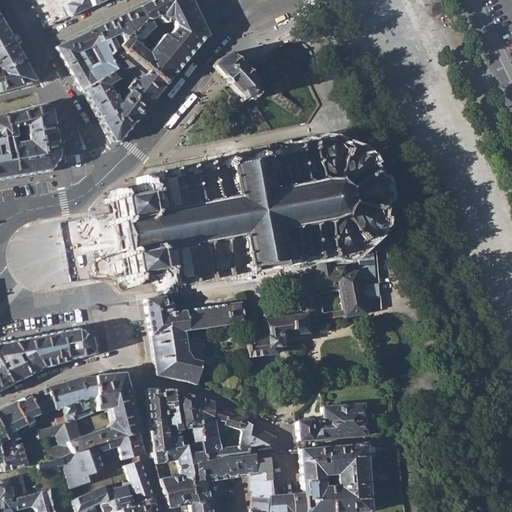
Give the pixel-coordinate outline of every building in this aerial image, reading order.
[(64,5),(70,16),(90,7),(86,0),(68,0),(70,2),(64,5)] [(152,0),(150,1),(136,8),(94,28),(110,54),(117,47),(164,85),(187,57),(204,36),(186,0),(152,0)] [(459,20),(453,9),(443,13),(449,25),(459,20)] [(2,31),(0,27),(0,66),(20,61),(2,31)] [(54,47),(80,91),(110,72),(112,71),(117,67),(107,58),(110,54),(94,28),(54,47)] [(125,96),(143,111),(164,85),(117,47),(110,54),(107,58),(117,67),(112,71),(110,72),(128,92),(124,95),(125,96)] [(233,100),(236,104),(242,100),(243,100),(244,101),(251,98),(252,100),(254,99),(251,93),(248,89),(251,85),(251,84),(242,71),(239,68),(233,61),(231,57),(228,54),(217,59),(211,66),(224,82),(226,84),(229,88),(238,97),(233,100)] [(0,93),(2,93),(32,85),(33,82),(26,71),(20,61),(0,66),(0,93)] [(125,96),(124,95),(128,92),(110,72),(80,91),(110,143),(116,143),(143,111),(125,96)] [(47,172),(57,158),(48,110),(41,105),(1,116),(15,178),(47,172)] [(0,180),(15,178),(1,116),(0,116),(0,180)] [(191,173),(190,169),(185,169),(186,174),(174,177),(173,172),(168,173),(169,178),(158,180),(157,175),(152,176),(153,181),(142,183),(141,178),(138,178),(136,179),(137,184),(132,185),(133,188),(130,192),(117,195),(113,192),(112,188),(108,189),(104,189),(102,190),(100,192),(99,193),(102,206),(105,206),(105,207),(108,206),(108,207),(110,207),(110,208),(112,207),(114,216),(111,216),(112,218),(110,218),(110,219),(107,219),(107,221),(104,221),(105,229),(109,228),(109,230),(112,229),(112,230),(114,230),(114,231),(117,230),(121,252),(118,252),(119,253),(117,254),(114,255),(114,256),(111,257),(112,265),(116,264),(116,265),(119,265),(119,266),(121,265),(121,266),(123,266),(124,270),(125,275),(122,275),(123,277),(120,277),(121,280),(115,281),(117,291),(118,292),(119,292),(121,293),(124,293),(133,292),(133,287),(135,283),(147,281),(151,283),(152,289),(156,288),(177,284),(187,282),(188,286),(193,286),(192,281),(205,279),(206,283),(210,282),(210,278),(222,276),(223,279),(227,279),(226,275),(241,272),(242,274),(242,276),(246,275),(245,271),(259,269),(273,266),(274,270),(277,269),(277,265),(293,262),(294,266),(299,266),(298,261),(311,259),(311,263),(315,262),(316,265),(317,271),(332,268),(329,256),(340,260),(340,262),(343,262),(343,259),(348,257),(353,254),(355,255),(357,253),(355,251),(356,242),(359,245),(361,242),(359,240),(369,237),(371,239),(374,237),(372,234),(377,226),(381,226),(381,222),(378,221),(375,213),(378,213),(379,209),(376,209),(382,201),(386,201),(387,196),(383,196),(380,186),(384,184),(381,180),(378,183),(368,178),(371,176),(369,173),(367,175),(367,164),(370,162),(369,159),(365,160),(359,154),(360,151),(356,149),(355,152),(344,153),(345,151),(342,149),(341,152),(333,144),(334,141),(331,139),(329,143),(322,143),(320,139),(317,140),(318,144),(311,149),(310,143),(308,143),(303,140),(299,144),(301,150),(303,151),(298,152),(297,148),(291,149),(292,154),(279,157),(278,152),(273,152),(273,157),(264,159),(263,157),(262,158),(261,155),(258,155),(258,152),(254,153),(252,153),(254,161),(228,166),(227,158),(224,159),(221,159),(222,163),(219,163),(220,166),(218,166),(218,168),(208,170),(206,165),(202,166),(203,171),(191,173)] [(481,184),(489,180),(483,167),(469,173),(472,180),(478,178),(481,184)] [(333,275),(351,271),(350,265),(332,268),(317,271),(294,275),(301,313),(302,313),(303,320),(304,324),(311,323),(314,322),(313,318),(308,290),(335,285),(333,275)] [(355,271),(351,271),(333,275),(335,285),(336,291),(340,309),(340,313),(341,317),(341,319),(342,318),(363,315),(355,271)] [(156,296),(169,294),(176,294),(175,290),(175,288),(177,288),(177,284),(156,288),(156,293),(156,296)] [(314,322),(341,317),(340,313),(340,309),(319,313),(316,295),(336,291),(335,285),(308,290),(313,318),(314,322)] [(141,298),(147,337),(184,331),(185,331),(183,311),(178,311),(169,313),(168,310),(172,309),(177,308),(177,303),(175,300),(171,300),(167,301),(167,299),(170,298),(169,294),(156,296),(141,298)] [(239,303),(183,311),(185,331),(242,323),(239,303)] [(305,331),(304,324),(303,320),(302,313),(301,313),(268,318),(268,315),(262,316),(263,320),(266,336),(260,337),(245,338),(246,356),(263,355),(272,354),(272,351),(270,351),(269,344),(273,346),(275,345),(279,343),(278,338),(294,336),(305,334),(305,331)] [(376,354),(379,361),(386,359),(388,357),(390,357),(393,355),(395,354),(398,351),(399,348),(400,345),(401,343),(401,340),(400,338),(399,335),(397,332),(395,330),(393,329),(391,328),(387,327),(383,327),(380,327),(377,328),(375,328),(368,331),(370,338),(375,351),(382,349),(377,335),(379,335),(381,334),(384,334),(386,334),(388,335),(389,335),(390,336),(391,337),(392,338),(393,340),(393,341),(393,342),(393,343),(392,345),(391,347),(390,348),(389,349),(387,350),(385,351),(383,351),(376,354)] [(75,329),(58,332),(64,362),(92,354),(90,346),(89,338),(75,329)] [(187,350),(184,331),(147,337),(154,376),(184,381),(194,385),(201,363),(193,358),(187,350)] [(58,332),(26,338),(29,353),(42,368),(64,362),(58,332)] [(26,338),(11,341),(18,354),(17,354),(25,367),(22,368),(26,376),(42,369),(42,368),(29,353),(26,338)] [(11,341),(0,343),(0,363),(0,364),(2,369),(0,369),(0,371),(7,384),(8,384),(26,376),(22,368),(19,362),(17,363),(13,356),(17,354),(18,354),(11,341)] [(0,389),(8,385),(8,384),(7,384),(0,371),(0,389)] [(119,374),(93,377),(93,409),(93,411),(106,409),(111,428),(106,430),(103,428),(78,437),(72,420),(71,419),(52,426),(35,431),(38,440),(53,435),(56,445),(41,450),(45,461),(45,462),(104,442),(136,433),(135,433),(120,374),(119,374)] [(398,375),(398,385),(428,386),(428,376),(398,375)] [(52,414),(53,417),(54,421),(50,422),(52,426),(71,419),(72,420),(90,412),(89,410),(93,409),(93,377),(76,378),(45,388),(51,409),(50,409),(51,410),(59,408),(60,412),(52,414)] [(227,398),(237,404),(241,388),(232,384),(227,398)] [(39,413),(50,409),(51,409),(45,388),(27,395),(34,415),(33,416),(35,422),(41,417),(39,413)] [(143,390),(146,422),(163,420),(160,390),(143,390)] [(146,422),(150,452),(181,447),(181,446),(179,437),(175,437),(165,439),(164,426),(172,425),(174,434),(177,433),(176,431),(179,430),(175,411),(172,390),(160,390),(163,420),(146,422)] [(197,398),(172,390),(175,411),(179,430),(190,429),(194,446),(193,446),(194,448),(200,447),(199,443),(201,443),(197,400),(197,398)] [(27,418),(33,416),(34,415),(27,395),(11,403),(23,428),(30,424),(27,418)] [(200,447),(194,448),(195,453),(195,454),(202,453),(204,462),(211,460),(243,456),(250,425),(238,418),(237,419),(214,406),(214,404),(197,398),(197,400),(201,443),(199,443),(200,447)] [(23,435),(26,432),(23,428),(11,403),(0,407),(0,434),(4,442),(15,438),(15,439),(23,435)] [(360,406),(320,408),(321,421),(295,423),(296,441),(362,436),(362,430),(360,406)] [(36,428),(34,432),(35,431),(52,426),(50,422),(49,420),(43,421),(36,428)] [(177,433),(174,434),(172,425),(164,426),(165,439),(175,437),(179,437),(178,433),(177,433)] [(273,438),(250,425),(243,456),(250,455),(251,460),(266,458),(266,453),(274,453),(274,451),(273,438)] [(375,429),(362,430),(362,436),(363,439),(376,439),(375,429)] [(30,465),(34,464),(45,461),(41,450),(38,440),(35,431),(34,432),(29,439),(25,441),(29,455),(30,465)] [(141,454),(136,433),(104,442),(45,462),(45,461),(34,464),(39,476),(43,474),(42,470),(60,465),(66,489),(89,481),(88,477),(92,476),(92,473),(101,469),(95,452),(116,447),(119,460),(138,455),(141,454)] [(23,466),(15,439),(15,438),(4,442),(0,443),(0,467),(1,472),(16,468),(23,466)] [(368,511),(363,440),(297,450),(300,494),(301,493),(302,511),(368,511)] [(157,479),(166,511),(175,511),(175,507),(186,505),(192,504),(190,482),(188,473),(189,473),(188,469),(188,465),(204,462),(202,453),(195,454),(195,453),(186,454),(184,445),(181,446),(181,447),(150,452),(153,464),(175,460),(178,476),(157,479)] [(265,511),(266,509),(267,497),(271,497),(271,496),(266,458),(251,460),(250,455),(243,456),(211,460),(204,462),(188,465),(188,469),(193,469),(195,482),(190,482),(192,504),(186,505),(187,511),(185,511),(265,511)] [(69,501),(72,511),(79,511),(97,504),(105,501),(127,496),(127,497),(131,496),(132,497),(133,497),(135,503),(151,498),(138,462),(123,466),(127,482),(121,483),(121,486),(103,490),(101,486),(69,501)] [(19,475),(7,478),(12,498),(24,495),(19,475)] [(0,500),(12,498),(7,478),(0,479),(0,500)] [(48,505),(45,490),(24,495),(12,498),(0,500),(0,511),(49,511),(46,511),(44,511),(43,506),(48,505)] [(300,494),(271,496),(271,497),(267,497),(266,509),(272,508),(272,511),(302,511),(301,493),(300,494)] [(154,511),(151,498),(135,503),(129,504),(127,497),(127,496),(105,501),(97,504),(98,507),(100,511),(154,511)]
